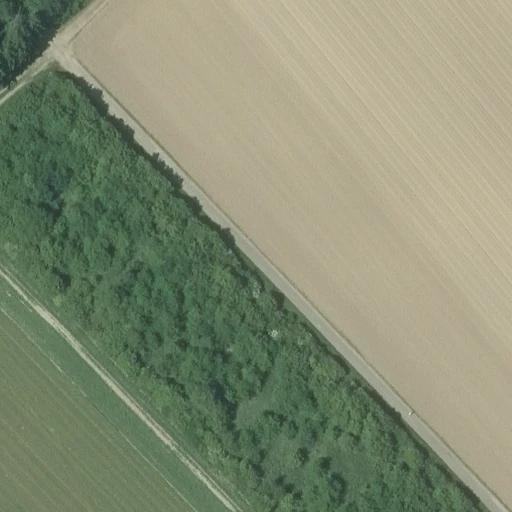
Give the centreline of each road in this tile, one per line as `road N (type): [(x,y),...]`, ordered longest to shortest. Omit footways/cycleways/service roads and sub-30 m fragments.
road 1 (track): [(498,511),(11,0)]
road 2 (track): [(105,0),(52,45),(0,110)]
